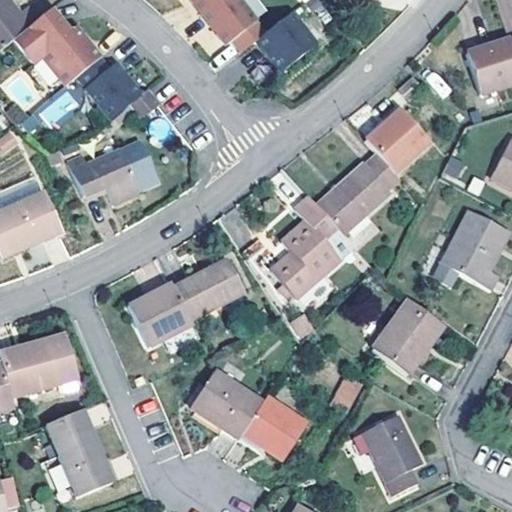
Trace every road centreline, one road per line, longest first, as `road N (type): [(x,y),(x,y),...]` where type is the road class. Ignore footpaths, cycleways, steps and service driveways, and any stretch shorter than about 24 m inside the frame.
road 1 (residential): [(70,282),(161,494),(210,488)]
road 2 (residential): [(260,162),(374,70),(444,0)]
road 3 (residential): [(70,282),(171,228),(260,162)]
road 4 (residential): [(511,495),(469,473),(457,419),(511,317)]
road 5 (residential): [(260,162),(174,55),(115,0)]
